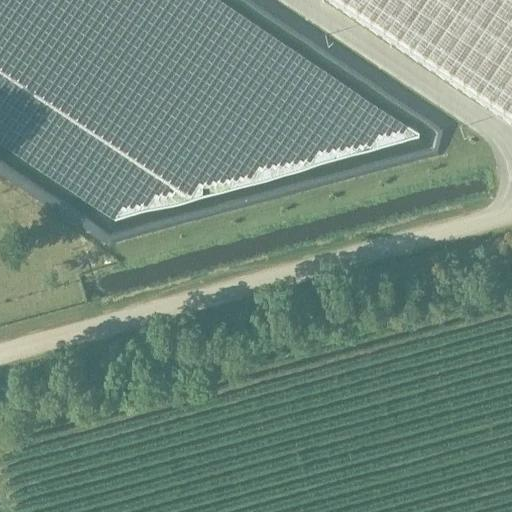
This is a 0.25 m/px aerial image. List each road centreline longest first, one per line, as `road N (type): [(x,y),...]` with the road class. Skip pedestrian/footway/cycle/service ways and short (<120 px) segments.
road 1 (unclassified): [(0,354),(511,214)]
road 2 (unknown): [(511,144),(299,0)]
